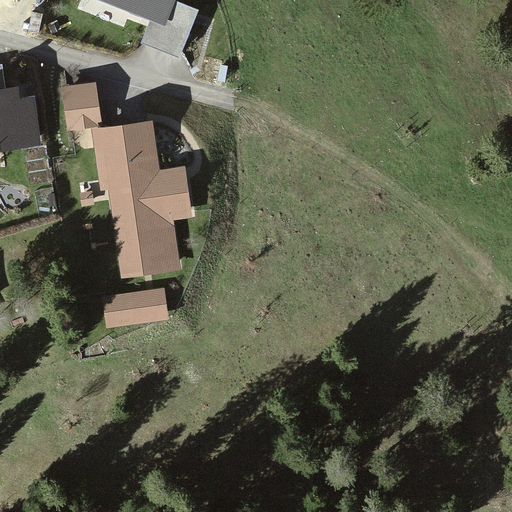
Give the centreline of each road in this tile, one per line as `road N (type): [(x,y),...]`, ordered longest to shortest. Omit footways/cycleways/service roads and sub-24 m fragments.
road 1 (track): [(511,333),(506,292),(384,183),(236,100)]
road 2 (residential): [(0,39),(236,100)]
road 3 (track): [(458,511),(494,428),(511,346)]
